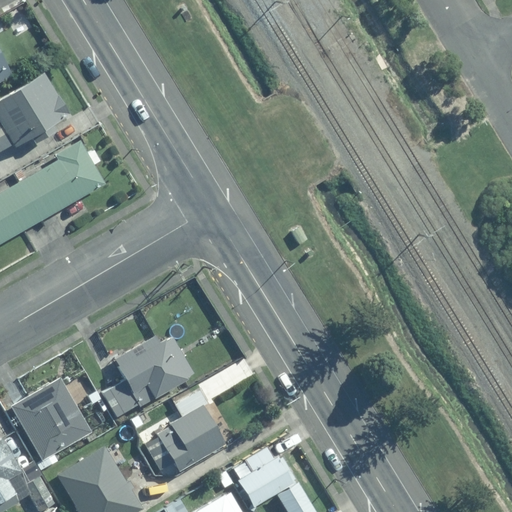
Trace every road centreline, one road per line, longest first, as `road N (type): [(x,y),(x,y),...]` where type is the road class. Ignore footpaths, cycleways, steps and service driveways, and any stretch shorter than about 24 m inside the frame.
road 1 (primary): [(210,209),(396,511)]
road 2 (primary): [(79,0),(210,209)]
road 3 (unclassified): [(210,209),(0,330)]
